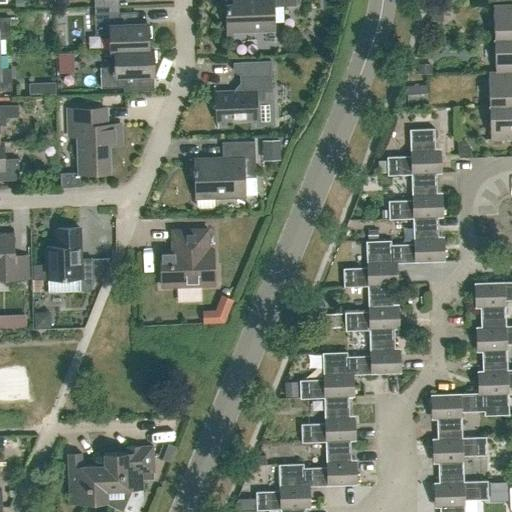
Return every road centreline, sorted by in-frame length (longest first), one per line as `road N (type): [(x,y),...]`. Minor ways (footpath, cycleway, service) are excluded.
road 1 (tertiary): [(185,511),(356,93),(384,0)]
road 2 (residential): [(390,511),(389,421),(437,363),(436,303),(478,253)]
road 3 (residential): [(184,0),(187,70),(141,195)]
road 4 (residential): [(141,195),(0,199)]
road 5 (residential): [(511,165),(477,177),(465,198),(467,235),(478,253)]
